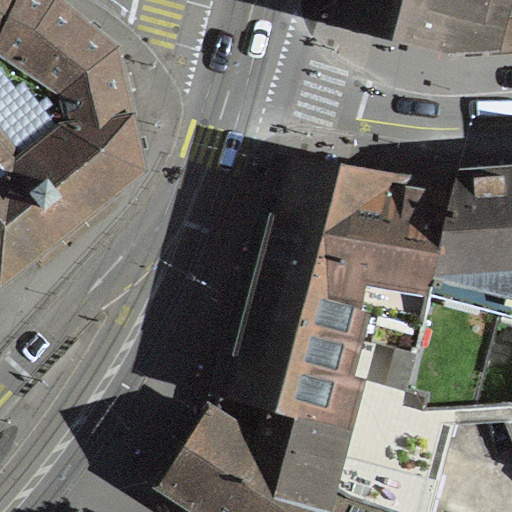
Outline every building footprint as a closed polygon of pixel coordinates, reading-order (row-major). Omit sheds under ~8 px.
[(0,0),(0,283),(71,227),(143,169),(132,117),(116,48),(56,0),(0,0)] [(503,0),(342,0),(336,23),(453,53),(490,50),(503,0)] [(511,0),(503,0),(490,50),(494,50),(496,42),(507,41),(511,41),(511,0)] [(421,324),(457,188),(439,185),(283,159),(244,307),(417,353),(424,325),(421,324)] [(511,168),(461,172),(457,188),(421,324),(424,325),(417,353),(408,387),(428,393),(425,407),(449,406),(476,404),(476,402),(500,313),(504,298),(511,300),(511,168)] [(217,411),(351,497),(393,511),(420,511),(449,406),(425,407),(428,393),(408,387),(417,353),(244,307),(221,391),(222,392),(220,400),(217,411)] [(210,407),(161,484),(203,511),(393,511),(351,497),(217,411),(210,407)]
